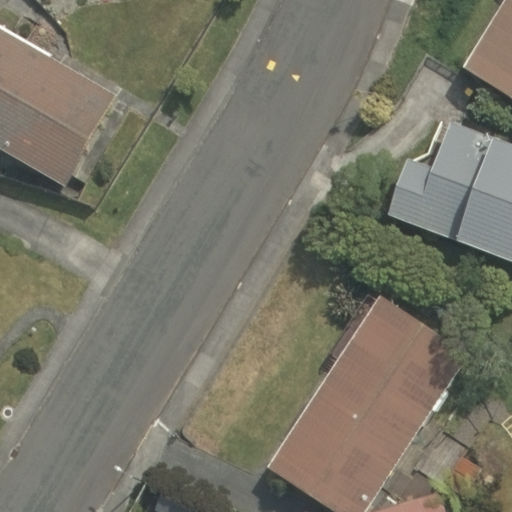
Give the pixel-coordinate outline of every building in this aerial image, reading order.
[(511,104),(511,0),(504,0),(462,78),(511,104)] [(0,31),(0,151),(63,188),(115,99),(0,31)] [(409,167),(391,216),(511,261),(511,147),(443,122),(424,173),(409,167)] [(333,511),(365,511),(461,353),(373,300),(269,473),(333,511)] [(445,511),(443,501),(393,511),(445,511)]
